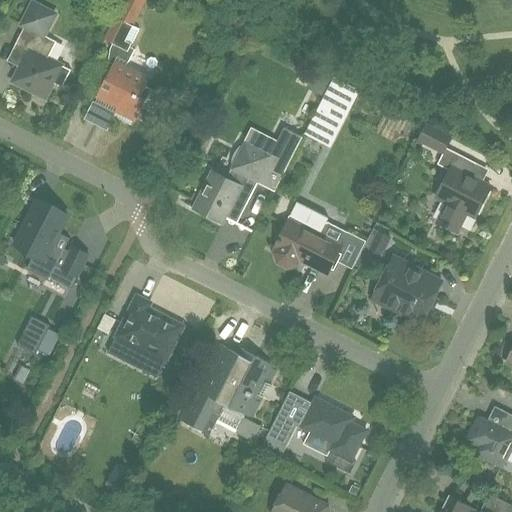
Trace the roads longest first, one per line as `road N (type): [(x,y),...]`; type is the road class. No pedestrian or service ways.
road 1 (residential): [(435,394),(153,250),(129,202),(111,187),(0,129)]
road 2 (residential): [(435,394),(511,246)]
road 3 (residential): [(379,511),(435,394)]
